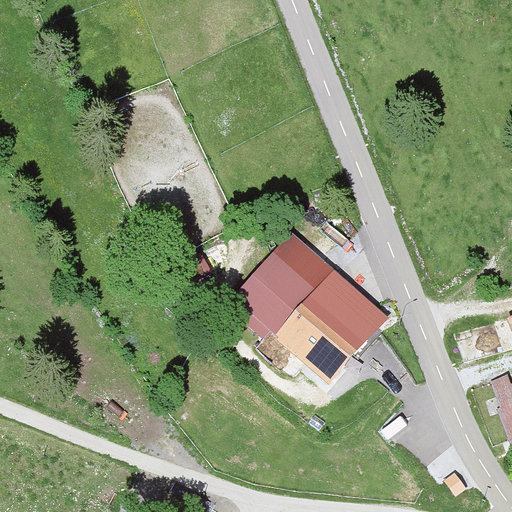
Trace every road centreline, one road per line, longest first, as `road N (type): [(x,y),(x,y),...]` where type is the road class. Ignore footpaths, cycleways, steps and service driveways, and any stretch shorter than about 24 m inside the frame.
road 1 (tertiary): [(511,506),(477,461),(455,414),(293,0)]
road 2 (unclassified): [(0,405),(242,497),(357,511)]
